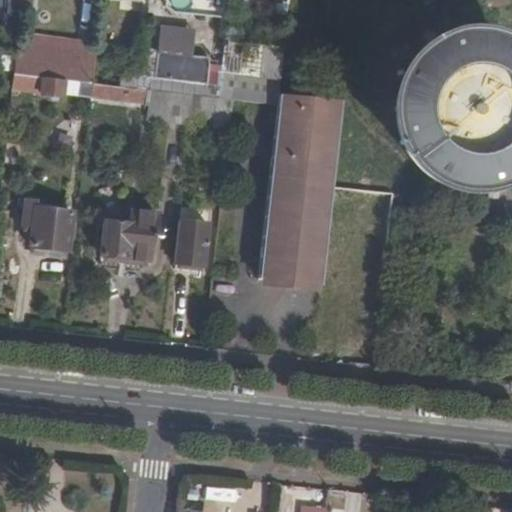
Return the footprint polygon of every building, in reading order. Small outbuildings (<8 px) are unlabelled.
[(24,6),(24,0),(13,0),(12,11),(23,13),(24,6)] [(185,0),(185,9),(220,8),(219,0),(185,0)] [(229,0),(228,8),(241,9),(241,0),(229,0)] [(242,38),(255,40),(256,24),(244,23),(242,38)] [(154,79),(206,83),(208,57),(192,55),(194,27),(158,24),(154,79)] [(20,37),(16,70),(47,75),(70,78),(79,79),(83,45),(20,37)] [(280,100),(281,92),(287,44),(255,40),(242,38),(224,37),(218,93),(235,95),(280,100)] [(14,87),(46,91),(47,75),(16,70),(14,87)] [(67,95),(70,78),(47,75),(46,91),(67,95)] [(499,122),(500,115),(499,108),(497,101),(494,95),(490,89),(485,85),(479,81),(472,79),(465,78),(458,78),(451,79),(445,82),(439,86),(434,91),(430,97),(428,104),(426,110),(426,117),(427,124),(430,131),(434,137),(438,142),(444,146),(450,149),(457,151),(464,151),(471,150),(478,148),(484,145),(489,140),(494,135),(497,128),(499,122)] [(88,89),(95,90),(96,80),(88,80),(88,89)] [(124,84),(96,80),(95,90),(95,93),(130,97),(131,89),(123,87),(124,84)] [(192,121),(193,112),(195,91),(138,85),(124,84),(123,87),(131,89),(130,97),(167,101),(166,118),(192,121)] [(220,125),(231,125),(235,95),(218,93),(195,91),(193,112),(221,114),(220,125)] [(335,96),(281,92),(280,100),(260,276),(321,282),(325,235),(333,180),(342,97),(335,96)] [(390,243),(393,214),(396,187),(333,180),(325,235),(332,236),(328,278),(345,280),(347,270),(370,272),(374,242),(390,243)] [(36,196),(23,195),(20,221),(32,222),(31,239),(69,245),(74,206),(37,202),(36,196)] [(1,197),(0,204),(0,224),(16,227),(19,200),(1,197)] [(165,209),(137,206),(134,222),(110,219),(107,251),(151,255),(154,234),(161,234),(165,209)] [(211,221),(183,218),(178,259),(205,262),(211,221)] [(185,511),(238,511),(238,485),(184,486),(185,511)] [(299,511),(325,511),(326,507),(301,503),(299,511)]
